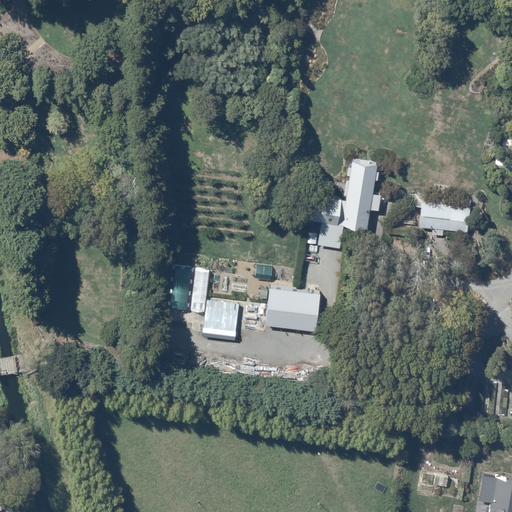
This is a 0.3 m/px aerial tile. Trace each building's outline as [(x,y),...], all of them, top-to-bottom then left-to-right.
[(319,218),(315,239),(341,243),(344,220),(366,223),(369,203),(376,204),(378,192),(371,191),(376,160),(352,157),(346,196),(321,192),(320,197),(309,195),(305,216),(319,218)] [(423,208),(422,227),(469,231),(471,207),(423,203),(424,192),(416,192),(414,207),(423,208)] [(205,327),(203,336),(236,341),(238,332),(205,327)] [(420,484),(432,486),(435,473),(422,471),(420,484)] [(511,511),(511,479),(495,477),(490,511),(511,511)]
